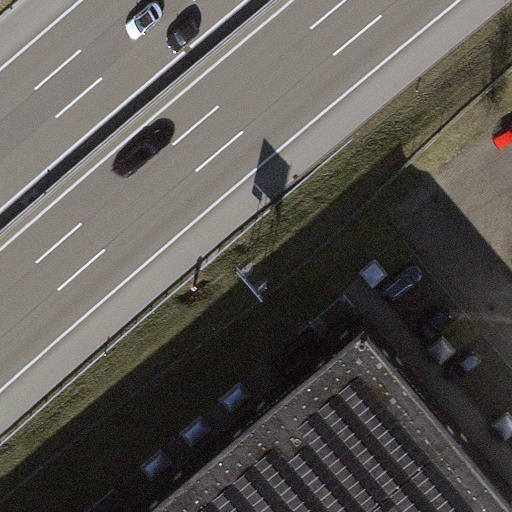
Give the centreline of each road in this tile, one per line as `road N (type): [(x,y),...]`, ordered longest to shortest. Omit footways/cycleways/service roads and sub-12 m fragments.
road 1 (motorway): [(0,323),(378,0)]
road 2 (motorway): [(166,0),(0,142)]
